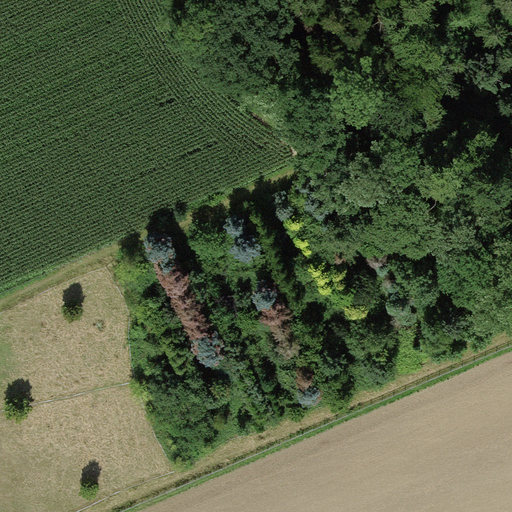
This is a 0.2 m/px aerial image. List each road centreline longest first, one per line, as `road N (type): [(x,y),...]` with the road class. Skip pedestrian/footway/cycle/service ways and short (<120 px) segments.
road 1 (track): [(511,347),(119,511)]
road 2 (track): [(282,180),(0,304)]
road 3 (track): [(282,180),(347,153),(511,267)]
